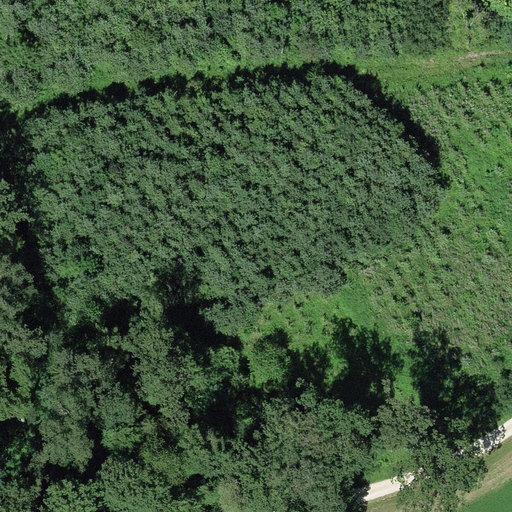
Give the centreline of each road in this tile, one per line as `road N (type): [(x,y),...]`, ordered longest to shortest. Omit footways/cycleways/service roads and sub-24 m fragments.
road 1 (track): [(0,109),(263,70),(399,71),(511,57)]
road 2 (track): [(511,424),(465,454),(397,481),(287,511)]
